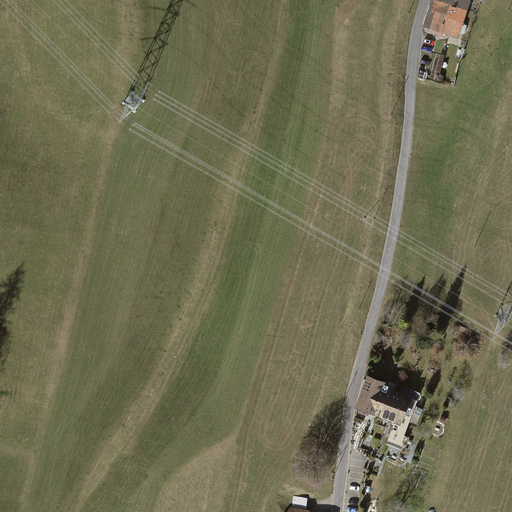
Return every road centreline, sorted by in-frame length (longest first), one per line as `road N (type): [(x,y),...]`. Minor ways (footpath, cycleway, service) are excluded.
road 1 (tertiary): [(335,511),(349,402),(400,194),(425,0)]
road 2 (track): [(285,0),(253,130)]
